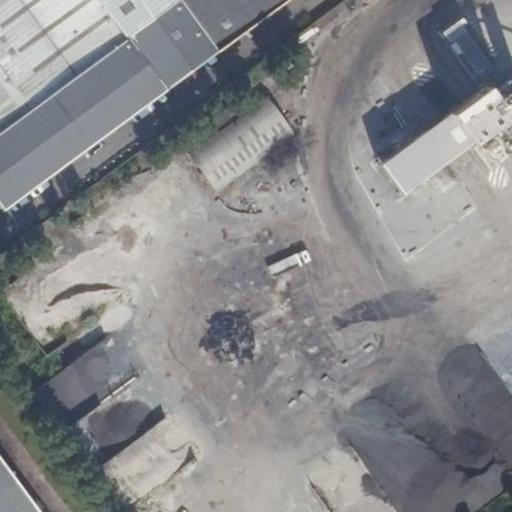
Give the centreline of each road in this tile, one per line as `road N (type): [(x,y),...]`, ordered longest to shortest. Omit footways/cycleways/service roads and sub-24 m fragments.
road 1 (unknown): [(407,0),(350,56),(337,103),(337,154),(353,212),(376,247),(410,265),(455,265),(511,244)]
road 2 (unknown): [(0,231),(316,0)]
